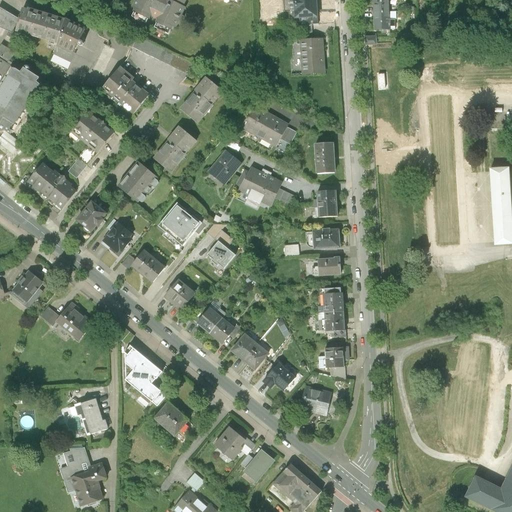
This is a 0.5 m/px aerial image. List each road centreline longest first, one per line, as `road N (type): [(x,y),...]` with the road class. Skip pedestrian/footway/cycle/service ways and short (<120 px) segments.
road 1 (residential): [(346,0),(371,379),(371,446),(348,484)]
road 2 (tertiary): [(114,293),(348,484)]
road 3 (residential): [(114,293),(110,511)]
road 4 (residential): [(49,239),(172,84)]
